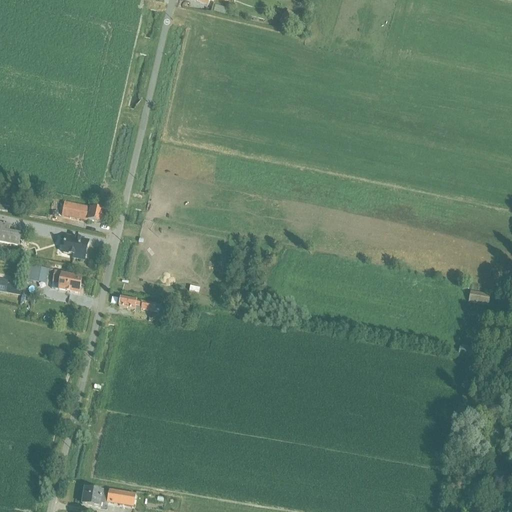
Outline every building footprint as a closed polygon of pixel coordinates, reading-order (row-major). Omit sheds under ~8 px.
[(215,5),(213,12),(227,15),(229,9),(215,5)] [(288,10),(278,22),(288,29),(289,28),(301,31),(303,20),(296,19),(298,17),(288,10)] [(0,201),(0,210),(7,212),(9,203),(0,201)] [(65,203),(62,217),(87,222),(87,220),(103,224),(106,211),(65,203)] [(0,223),(0,242),(18,246),(21,234),(9,231),(10,225),(0,223)] [(80,243),(81,240),(66,237),(62,254),(73,256),(72,259),(84,261),(88,244),(80,243)] [(29,266),(26,281),(46,284),(48,275),(51,276),(52,271),(29,266)] [(59,284),(58,290),(79,294),(82,279),(62,275),(63,272),(55,271),(53,283),(59,284)] [(0,279),(0,292),(20,296),(22,288),(8,286),(9,281),(0,279)] [(471,290),(468,303),(488,307),(491,294),(471,290)] [(121,297),(119,307),(135,310),(135,311),(141,312),(142,310),(155,313),(155,312),(160,313),(161,310),(165,311),(164,315),(167,315),(168,311),(166,311),(167,306),(121,297)] [(460,345),(458,356),(478,360),(480,349),(460,345)] [(85,489),(82,505),(101,508),(102,504),(107,505),(107,504),(134,508),(136,495),(109,491),(109,493),(85,489)]
